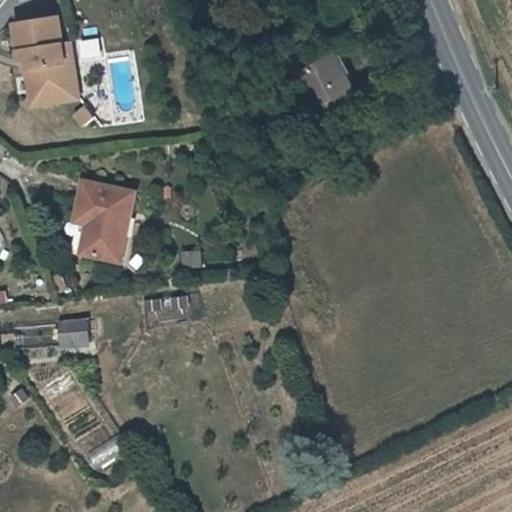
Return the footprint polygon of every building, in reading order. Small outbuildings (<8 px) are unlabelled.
[(57,15),(13,24),(21,59),(28,57),(31,66),(24,68),(28,96),(71,87),(66,59),(71,56),(67,39),(62,41),(57,15)] [(93,39),(72,42),(74,59),(95,57),(93,39)] [(341,49),(303,69),(327,117),(367,96),(341,49)] [(135,194),(81,181),(73,222),(83,226),(76,255),(119,265),(135,194)] [(198,268),(198,252),(179,251),(178,268),(198,268)] [(149,316),(188,309),(186,294),(146,301),(149,316)] [(94,317),(66,320),(68,340),(97,337),(94,317)]
